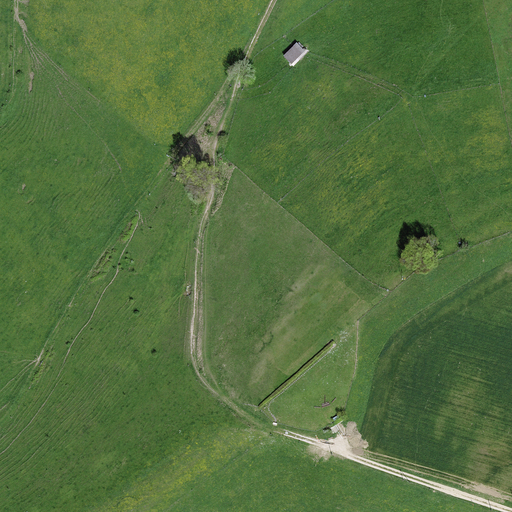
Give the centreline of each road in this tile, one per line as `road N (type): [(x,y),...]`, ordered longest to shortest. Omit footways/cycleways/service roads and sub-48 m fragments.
road 1 (track): [(244,63),(98,258),(0,424)]
road 2 (track): [(309,440),(511,511)]
road 3 (track): [(0,117),(19,84),(19,0)]
